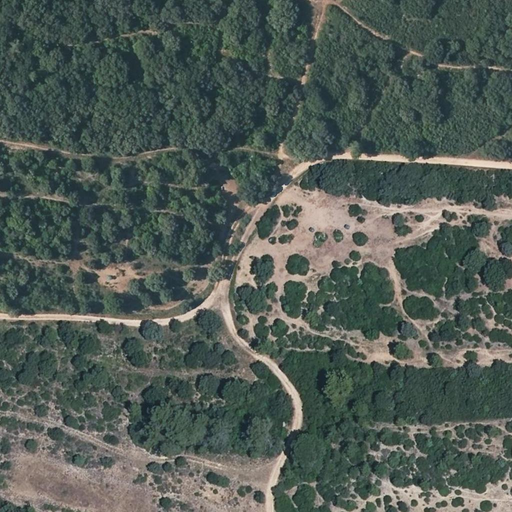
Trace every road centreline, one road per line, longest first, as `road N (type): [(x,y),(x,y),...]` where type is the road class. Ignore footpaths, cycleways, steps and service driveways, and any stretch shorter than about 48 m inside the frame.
road 1 (track): [(0,317),(176,319),(220,290),(281,186)]
road 2 (track): [(271,511),(271,485),(296,429),(294,392),(243,343),(220,290)]
road 3 (track): [(281,186),(311,162),(343,156),(511,167)]
road 4 (track): [(324,0),(281,186)]
